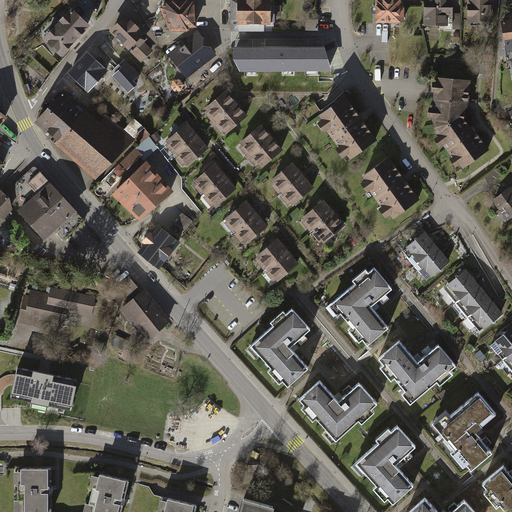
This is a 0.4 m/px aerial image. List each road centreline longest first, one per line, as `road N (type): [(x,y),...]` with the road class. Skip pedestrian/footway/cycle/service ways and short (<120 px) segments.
road 1 (tertiary): [(269,415),(34,142)]
road 2 (residential): [(341,0),(361,77),(511,284)]
road 3 (residential): [(214,454),(170,455),(73,434),(0,433)]
road 4 (residential): [(21,116),(117,0)]
road 5 (tertiary): [(357,511),(269,415)]
